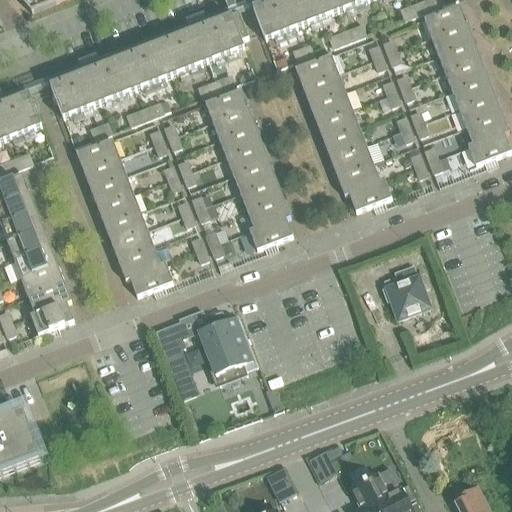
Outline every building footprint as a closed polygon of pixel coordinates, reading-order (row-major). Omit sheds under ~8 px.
[(17,0),(22,6),(32,16),(32,17),(75,1),(74,0),(17,0)] [(303,32),(290,0),(266,0),(251,6),(266,46),(303,32)] [(290,0),(303,32),(339,18),(332,0),(290,0)] [(375,4),(373,0),(332,0),(339,18),(375,4)] [(434,3),(426,6),(430,16),(438,13),(434,3)] [(426,6),(418,9),(422,19),(430,16),(426,6)] [(418,9),(410,12),(414,22),(422,19),(418,9)] [(458,12),(425,24),(432,43),(468,29),(461,10),(458,11),(458,12)] [(193,29),(208,69),(245,54),(242,46),(249,43),(237,11),(193,29)] [(410,12),(402,15),(405,25),(414,22),(410,12)] [(160,49),(173,82),(208,69),(193,29),(157,42),(160,49)] [(432,43),(439,61),(475,47),(468,29),(432,43)] [(362,30),(354,33),(358,43),(366,40),(362,30)] [(354,33),(346,36),(350,47),(358,43),(354,33)] [(346,36),(338,40),(342,50),(350,47),(346,36)] [(330,43),(334,53),(342,50),(338,40),(330,43)] [(173,82),(160,49),(157,42),(121,56),(137,96),(173,82)] [(388,60),(397,57),(393,46),(384,49),(388,60)] [(439,61),(446,79),(482,65),(475,47),(439,61)] [(310,50),(302,53),(306,64),(314,61),(310,50)] [(375,65),(383,62),(379,51),(370,55),(375,65)] [(302,53),(294,57),(298,67),(306,64),(302,53)] [(85,70),(88,76),(101,110),(137,96),(121,56),(85,70)] [(397,57),(388,60),(393,71),(401,67),(397,57)] [(303,93),(339,79),(332,60),(297,73),(296,74),(303,93)] [(287,61),(276,65),(278,72),(290,68),(287,61)] [(383,62),(375,65),(379,76),(387,73),(383,62)] [(446,79),(453,97),(489,83),(482,65),(446,79)] [(101,110),(88,76),(85,70),(49,84),(64,124),(101,110)] [(243,79),(240,84),(242,88),(256,83),(253,75),(243,79)] [(339,79),(303,93),(310,111),(346,97),(339,79)] [(231,81),(224,84),(228,94),(235,91),(231,81)] [(402,96),(411,92),(406,82),(398,85),(402,96)] [(453,97),(460,115),(496,101),(489,83),(453,97)] [(224,84),(215,87),(219,97),(228,94),(224,84)] [(215,87),(207,90),(211,100),(219,97),(215,87)] [(388,101),(396,98),(392,87),(384,90),(388,101)] [(207,90),(199,93),(203,103),(211,100),(207,90)] [(411,92),(402,96),(406,106),(415,103),(411,92)] [(0,103),(0,131),(6,147),(43,132),(27,93),(0,103)] [(213,128),(249,114),(242,94),(239,95),(240,96),(206,109),(213,128)] [(346,97),(310,111),(317,129),(353,115),(346,97)] [(396,98),(388,101),(392,112),(401,109),(396,98)] [(460,115),(463,124),(467,133),(502,119),(496,101),(460,115)] [(160,108),(152,111),(156,122),(164,119),(160,108)] [(152,111),(144,115),(148,125),(156,122),(152,111)] [(249,114),(213,128),(220,145),(256,132),(249,114)] [(144,115),(136,118),(140,128),(148,125),(144,115)] [(353,115),(317,129),(324,147),(360,133),(353,115)] [(128,121),(132,131),(140,128),(136,118),(128,121)] [(416,131),(424,128),(420,118),(412,121),(416,131)] [(467,133),(473,149),(474,150),(505,138),(505,140),(510,138),(502,119),(467,133)] [(402,137),(410,134),(406,123),(398,126),(402,137)] [(424,128),(416,131),(420,142),(429,139),(424,128)] [(108,129),(100,132),(104,142),(112,139),(108,129)] [(170,144),(178,141),(174,130),(166,134),(170,144)] [(100,132),(92,135),(96,145),(104,142),(100,132)] [(256,132),(220,145),(227,163),(263,150),(256,132)] [(360,133),(324,147),(331,165),(367,151),(360,133)] [(410,134),(402,137),(406,148),(414,145),(410,134)] [(155,150),(164,147),(160,136),(151,139),(155,150)] [(485,168),(487,175),(498,170),(496,164),(511,157),(511,156),(505,140),(505,138),(474,150),(473,149),(469,151),(476,171),(485,168)] [(85,148),(82,140),(75,143),(78,151),(85,148)] [(178,141),(170,144),(174,155),(182,152),(178,141)] [(84,177),(120,164),(113,145),(78,158),(77,158),(84,177)] [(164,147),(155,150),(160,161),(168,158),(164,147)] [(263,150),(227,163),(234,181),(270,167),(263,150)] [(367,151),(331,165),(338,182),(374,169),(367,151)] [(430,167),(438,164),(434,153),(426,157),(430,167)] [(29,159),(21,162),(25,172),(33,169),(29,159)] [(416,173),(424,170),(420,159),(412,162),(416,173)] [(21,162),(13,165),(17,175),(25,172),(21,162)] [(411,163),(404,166),(407,172),(413,170),(411,163)] [(120,164),(84,177),(91,195),(127,182),(120,164)] [(438,164),(430,167),(434,178),(442,175),(438,164)] [(13,165),(5,168),(9,178),(17,175),(13,165)] [(184,180),(192,177),(188,166),(179,169),(184,180)] [(270,167),(234,181),(241,199),(277,185),(270,167)] [(5,168),(0,170),(0,179),(1,181),(9,178),(5,168)] [(374,169),(338,182),(345,202),(350,200),(349,199),(381,187),(380,185),(374,169)] [(424,170),(416,173),(420,184),(428,180),(424,170)] [(169,186),(178,183),(173,172),(165,175),(169,186)] [(192,177),(184,180),(188,191),(196,188),(192,177)] [(19,203),(30,198),(23,179),(21,180),(12,184),(0,188),(0,209),(4,209),(19,203)] [(127,182),(91,195),(98,213),(134,199),(127,182)] [(178,183),(169,186),(174,196),(182,193),(178,183)] [(376,218),(387,213),(385,207),(392,204),(385,184),(380,185),(381,187),(349,199),(350,200),(357,217),(373,211),(376,218)] [(277,185),(241,199),(248,217),(284,203),(277,185)] [(26,220),(37,216),(30,198),(19,203),(4,209),(0,209),(0,226),(1,230),(10,226),(26,220)] [(134,199),(98,213),(105,231),(141,217),(134,199)] [(197,216),(206,213),(202,202),(193,205),(197,216)] [(284,203),(248,217),(254,234),(255,235),(286,223),(287,224),(291,222),(284,203)] [(183,222),(191,218),(187,208),(179,211),(183,222)] [(206,213),(197,216),(202,227),(210,224),(206,213)] [(33,238),(44,234),(37,216),(26,220),(10,226),(1,230),(8,248),(17,244),(33,238)] [(141,217),(105,231),(112,249),(148,235),(141,217)] [(191,218),(183,222),(187,232),(196,229),(191,218)] [(265,253),(268,260),(279,255),(276,249),(294,242),(287,224),(286,223),(255,235),(254,234),(250,235),(258,256),(265,253)] [(40,256),(51,252),(44,234),(33,238),(17,244),(8,248),(15,266),(25,262),(40,256)] [(148,235),(112,249),(119,267),(155,253),(148,235)] [(211,252),(219,249),(215,238),(207,241),(211,252)] [(197,257),(205,254),(201,243),(193,246),(197,257)] [(219,249),(211,252),(215,263),(224,259),(219,249)] [(22,284),(58,270),(51,252),(40,256),(25,262),(15,266),(22,284)] [(155,253),(119,267),(123,277),(126,286),(131,284),(130,283),(162,271),(161,270),(155,253)] [(205,254),(197,257),(201,268),(209,265),(205,254)] [(156,303),(167,298),(165,292),(174,288),(166,268),(161,270),(162,271),(130,283),(131,284),(138,302),(153,296),(156,303)] [(29,302),(65,288),(58,270),(22,284),(29,302)] [(388,307),(392,305),(399,324),(430,313),(424,294),(430,292),(425,279),(418,282),(414,271),(395,277),(397,282),(385,286),(388,293),(383,295),(388,307)] [(65,288),(29,302),(36,318),(36,319),(67,307),(68,309),(72,307),(65,288)] [(47,337),(50,344),(61,339),(59,332),(75,326),(68,309),(67,307),(36,319),(36,318),(31,320),(39,340),(47,337)] [(258,371),(258,370),(239,321),(237,321),(238,324),(228,327),(228,326),(226,327),(223,318),(223,317),(223,316),(208,322),(207,323),(208,323),(211,333),(200,337),(211,367),(220,390),(248,379),(246,376),(247,376),(258,371)] [(4,332),(13,328),(9,318),(0,321),(4,332)] [(188,342),(182,327),(181,327),(155,337),(177,394),(193,388),(180,356),(186,353),(182,344),(188,342)] [(13,328),(4,332),(8,342),(17,339),(13,328)] [(279,404),(275,394),(269,394),(266,395),(273,413),(281,410),(279,404)] [(0,476),(40,461),(23,416),(0,424),(0,476)] [(325,457),(310,465),(321,486),(336,478),(329,465),(342,458),(338,452),(325,457)] [(284,473),(268,482),(280,506),(296,497),(284,473)] [(378,479),(351,493),(360,511),(398,511),(408,507),(415,503),(408,490),(401,494),(390,473),(378,479)] [(456,511),(488,511),(478,491),(453,504),(456,511)]
